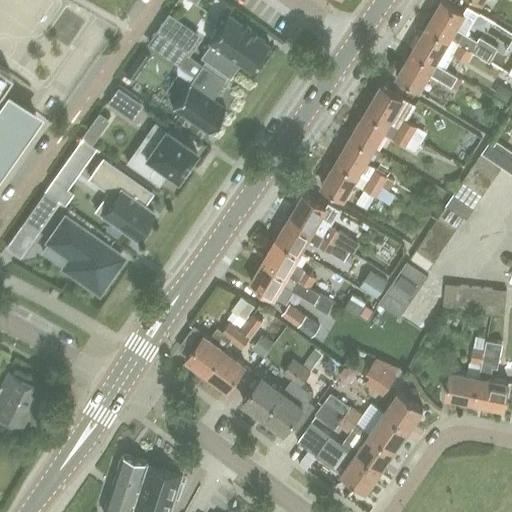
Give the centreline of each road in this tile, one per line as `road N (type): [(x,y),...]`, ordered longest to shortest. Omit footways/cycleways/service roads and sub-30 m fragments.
road 1 (secondary): [(118,382),(357,44)]
road 2 (residential): [(300,511),(118,382)]
road 3 (secondary): [(28,511),(118,382)]
road 4 (residential): [(392,511),(452,441),(511,443)]
road 5 (residential): [(118,382),(0,321)]
